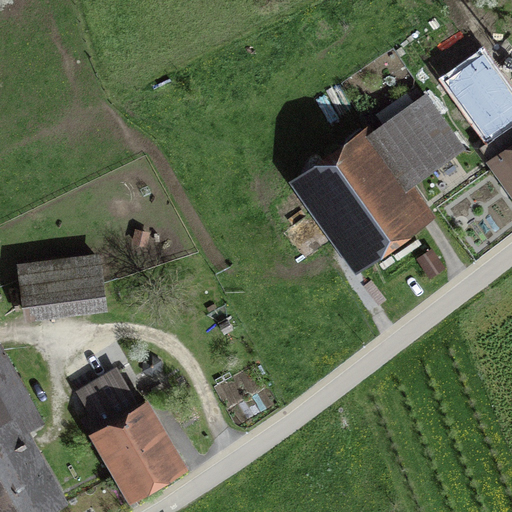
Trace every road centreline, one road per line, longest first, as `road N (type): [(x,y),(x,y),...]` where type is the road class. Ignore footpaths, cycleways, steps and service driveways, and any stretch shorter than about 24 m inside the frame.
road 1 (residential): [(511,253),(239,459),(155,511)]
road 2 (unknown): [(0,336),(129,332),(168,342),(194,370),(239,459)]
